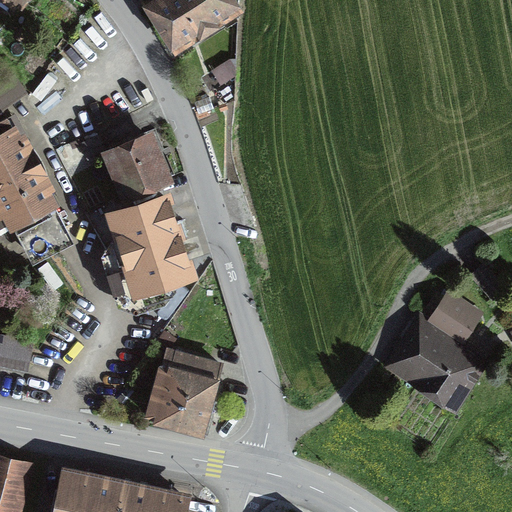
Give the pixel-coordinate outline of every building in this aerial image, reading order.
[(228,0),(150,0),(149,1),(176,42),(233,7),(228,0)] [(16,230),(56,208),(45,187),(49,186),(23,137),(19,139),(8,118),(0,122),(0,209),(1,211),(5,209),(16,230)] [(109,153),(126,193),(165,177),(148,137),(109,153)] [(165,197),(119,211),(126,234),(121,235),(135,278),(130,279),(133,290),(177,276),(174,267),(186,263),(178,237),(182,235),(178,222),(173,223),(165,197)] [(56,208),(16,230),(28,252),(68,231),(56,208)] [(505,287),(484,263),(470,275),(492,299),(505,287)] [(450,292),(434,317),(461,335),(475,315),(456,303),(459,298),(450,292)] [(452,399),(478,361),(418,321),(393,360),(452,399)] [(0,364),(27,369),(33,341),(0,334),(0,364)] [(160,365),(144,425),(201,436),(208,435),(223,382),(214,380),(219,363),(175,351),(172,362),(165,360),(164,366),(160,365)] [(14,511),(27,465),(0,457),(0,511),(14,511)] [(67,471),(57,511),(180,511),(184,496),(67,471)]
